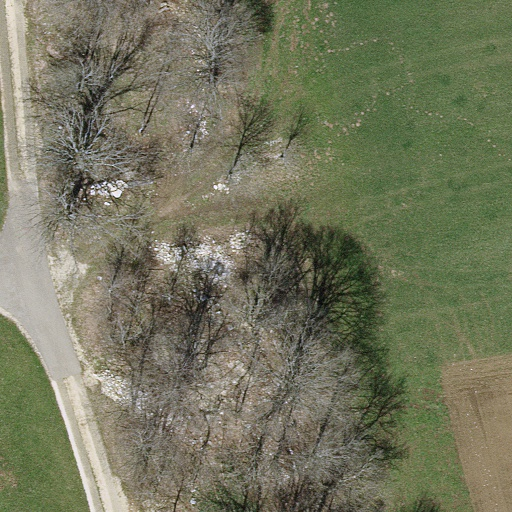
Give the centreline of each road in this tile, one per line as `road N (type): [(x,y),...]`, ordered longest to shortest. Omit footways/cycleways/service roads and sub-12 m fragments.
road 1 (track): [(12,0),(37,283)]
road 2 (track): [(0,295),(37,283),(96,511)]
